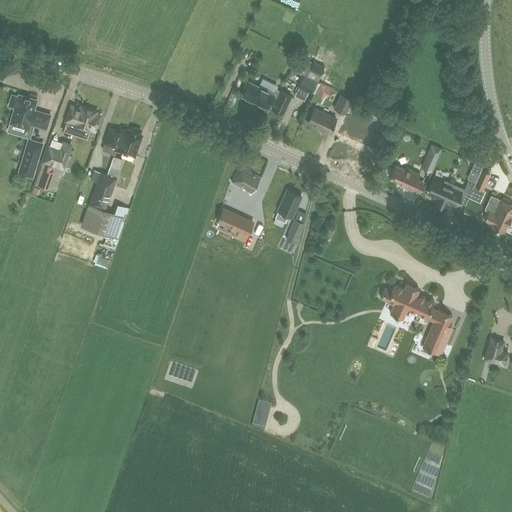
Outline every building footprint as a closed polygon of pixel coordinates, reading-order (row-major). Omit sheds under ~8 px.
[(317,81),(320,75),(325,66),(313,60),(309,70),(306,75),(303,74),(297,86),(312,93),(317,81)] [(291,96),(283,92),(280,91),(276,97),(273,96),(274,93),(278,85),(263,78),(259,86),(249,81),(248,84),(247,83),(244,89),(245,90),(242,96),(267,108),(269,104),(272,106),(271,107),(283,113),(291,96)] [(321,83),(316,94),(321,96),(323,97),(325,94),(328,95),(332,88),(321,83)] [(346,114),(353,99),(340,93),(333,108),(346,114)] [(11,98),(10,102),(10,104),(11,105),(13,106),(15,107),(10,123),(28,128),(30,123),(33,124),(46,128),(50,115),(37,111),(33,110),(37,100),(19,94),(18,96),(16,96),(14,96),(12,97),(11,98)] [(353,103),(346,119),(355,123),(362,107),(353,103)] [(84,110),(71,105),(66,120),(78,124),(77,126),(82,128),(81,130),(81,131),(81,132),(81,133),(82,133),(82,134),(83,135),(84,135),(85,135),(86,135),(87,135),(88,134),(88,133),(89,133),(90,128),(95,130),(100,116),(95,114),(97,110),(85,106),(84,110)] [(329,132),(336,118),(314,108),(307,122),(329,132)] [(416,136),(424,124),(413,116),(404,128),(416,136)] [(139,128),(134,127),(131,127),(132,130),(123,128),(122,132),(110,127),(105,142),(103,149),(115,153),(117,149),(125,152),(126,149),(135,153),(142,134),(140,134),(141,131),(139,128)] [(344,131),(337,146),(344,149),(342,153),(347,155),(356,160),(356,161),(367,166),(372,156),(374,150),(368,147),(358,142),(359,138),(344,131)] [(32,176),(42,143),(29,140),(23,158),(26,159),(24,166),(25,166),(23,174),(32,176)] [(49,145),(44,160),(63,167),(71,144),(62,141),(59,149),(49,145)] [(122,160),(113,157),(107,174),(116,177),(122,160)] [(425,159),(422,167),(430,170),(434,163),(425,159)] [(417,179),(420,173),(406,167),(405,169),(395,164),(389,178),(404,185),(403,186),(412,190),(413,189),(420,192),(425,182),(417,179)] [(252,193),(261,177),(240,165),(231,181),(252,193)] [(35,185),(45,188),(51,171),(41,167),(35,185)] [(478,179),(474,186),(482,189),(484,183),(489,174),(481,170),(478,179)] [(109,198),(116,177),(107,174),(101,172),(94,193),(90,204),(88,203),(81,225),(102,233),(115,237),(122,215),(109,211),(104,209),(107,197),(109,198)] [(454,204),(454,205),(461,191),(454,188),(456,185),(445,180),(443,183),(435,179),(429,193),(437,197),(435,200),(446,205),(448,202),(450,203),(451,201),(454,203),(454,204)] [(462,193),(469,196),(474,186),(468,183),(465,189),(464,189),(462,192),(462,193)] [(287,188),(276,210),(293,218),(303,196),(287,188)] [(511,217),(511,216),(511,204),(510,203),(511,201),(503,197),(502,200),(500,199),(499,199),(500,199),(494,213),(489,210),(484,220),(490,222),(489,224),(504,231),(508,224),(511,217)] [(223,206),(216,222),(238,231),(236,234),(235,237),(245,241),(246,237),(254,221),(223,206)] [(297,244),(299,237),(298,237),(304,223),(295,218),(288,233),(286,238),(297,244)] [(434,300),(433,300),(426,297),(417,293),(419,288),(407,283),(404,288),(394,284),(391,290),(385,288),(380,297),(394,303),(390,312),(403,318),(407,308),(418,313),(418,314),(434,321),(433,323),(422,347),(441,355),(450,334),(445,332),(446,328),(451,316),(452,315),(450,314),(446,312),(445,312),(440,310),(439,309),(438,311),(431,308),(434,300)] [(504,364),(507,352),(500,350),(503,340),(490,337),(484,359),(504,364)] [(265,429),(271,406),(258,403),(252,426),(265,429)]
